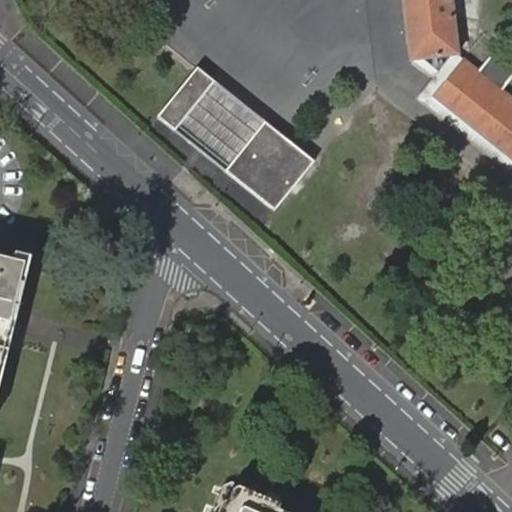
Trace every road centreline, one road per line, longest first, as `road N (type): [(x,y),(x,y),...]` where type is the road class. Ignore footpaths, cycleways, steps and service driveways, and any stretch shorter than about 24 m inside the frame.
road 1 (tertiary): [(494,511),(176,222)]
road 2 (residential): [(176,222),(98,511)]
road 3 (tertiary): [(176,222),(0,58)]
